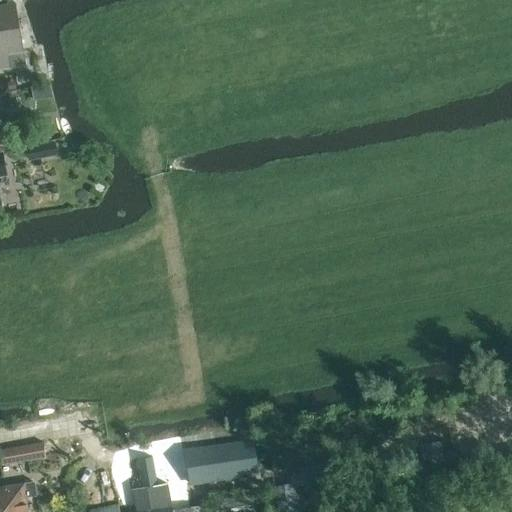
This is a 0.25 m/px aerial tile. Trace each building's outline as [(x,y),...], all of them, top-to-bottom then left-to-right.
[(0,54),(8,53),(24,51),(16,3),(0,6),(0,54)] [(8,53),(0,54),(0,69),(10,67),(8,53)] [(0,131),(0,143),(11,142),(9,130),(0,131)] [(184,448),(190,484),(240,477),(259,474),(254,438),(232,441),(230,429),(200,434),(202,446),(184,448)] [(0,455),(1,460),(11,458),(16,457),(17,462),(49,454),(46,441),(9,450),(0,452),(0,455)] [(210,511),(209,504),(171,510),(167,484),(157,485),(152,457),(138,459),(143,488),(132,490),(136,511),(121,511),(110,464),(98,467),(108,511),(210,511)] [(34,482),(24,484),(0,487),(0,511),(28,511),(26,496),(36,495),(34,482)] [(256,511),(256,497),(217,497),(217,511),(256,511)]
